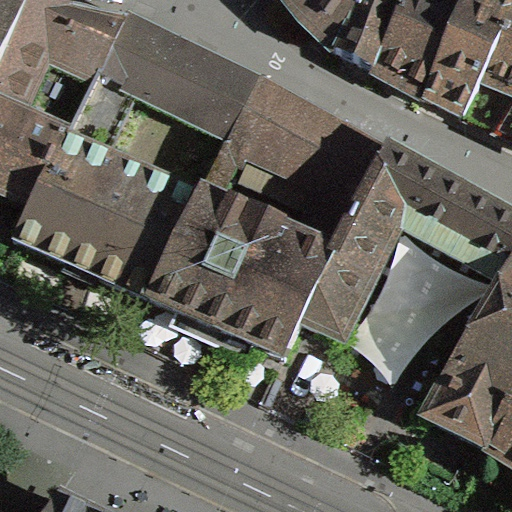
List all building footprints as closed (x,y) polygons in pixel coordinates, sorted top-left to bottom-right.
[(11,0),(0,0),(0,57),(24,4),(21,3),(11,0)] [(292,14),(298,20),(299,18),(310,32),(315,37),(329,50),(337,56),(358,0),(284,0),(289,5),(294,12),(292,14)] [(358,0),(337,56),(356,66),(375,75),(400,0),(358,0)] [(423,101),(466,4),(453,0),(400,0),(375,75),(398,87),(423,101)] [(511,0),(467,0),(466,4),(423,101),(437,108),(459,119),(499,38),(511,44),(511,0)] [(0,57),(0,197),(32,211),(127,20),(120,17),(52,8),(24,4),(0,57)] [(149,303),(199,201),(107,160),(138,97),(229,140),(257,84),(152,33),(127,20),(32,211),(16,244),(52,260),(149,303)] [(489,133),(511,144),(511,44),(499,38),(459,119),(489,133)] [(229,140),(202,196),(219,204),(235,169),(242,172),(248,159),(322,193),(301,241),(333,255),(385,151),(324,118),(257,84),(229,140)] [(333,255),(298,326),(341,346),(400,232),(504,287),(425,421),(437,427),(485,451),(511,395),(511,220),(477,200),(385,151),(333,255)] [(219,204),(202,196),(199,201),(149,303),(213,334),(282,361),(298,326),(333,255),(301,241),(283,233),(284,229),(252,215),(250,218),(219,204)] [(511,467),(511,395),(485,451),(501,461),(511,467)]
